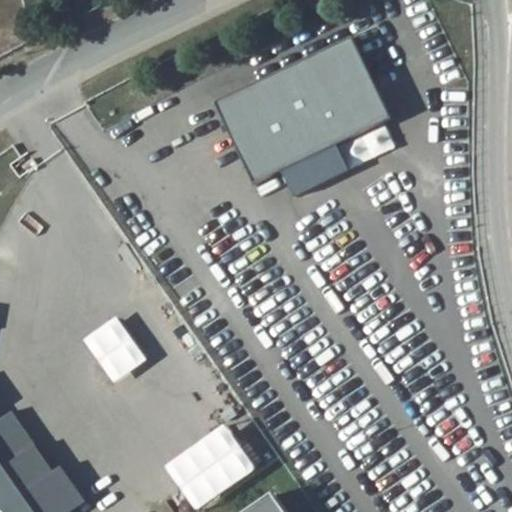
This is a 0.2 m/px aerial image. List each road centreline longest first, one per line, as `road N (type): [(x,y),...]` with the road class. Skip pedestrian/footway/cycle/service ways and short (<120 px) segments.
road 1 (unclassified): [(204,0),(0,106)]
road 2 (residential): [(509,44),(504,147),(511,254)]
